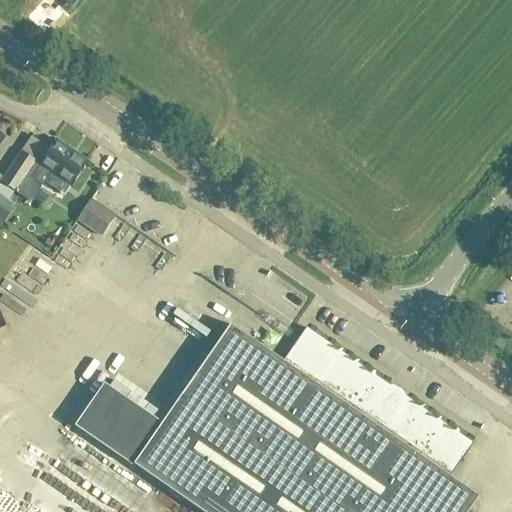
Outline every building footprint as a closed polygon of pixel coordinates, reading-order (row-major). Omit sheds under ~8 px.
[(30,132),(25,144),(43,152),(48,140),(30,132)] [(66,184),(71,187),(88,162),(70,151),(70,150),(56,141),(54,144),(51,141),(45,149),(49,151),(40,165),(21,153),(2,183),(31,203),(45,182),(60,193),(66,184)] [(78,220),(102,236),(116,215),(92,199),(78,220)] [(228,323),(160,422),(104,384),(76,425),(132,463),(202,511),(466,511),(477,496),(447,474),(469,442),(338,351),(303,327),(281,360),(228,323)] [(159,342),(153,352),(179,369),(185,360),(159,342)]
